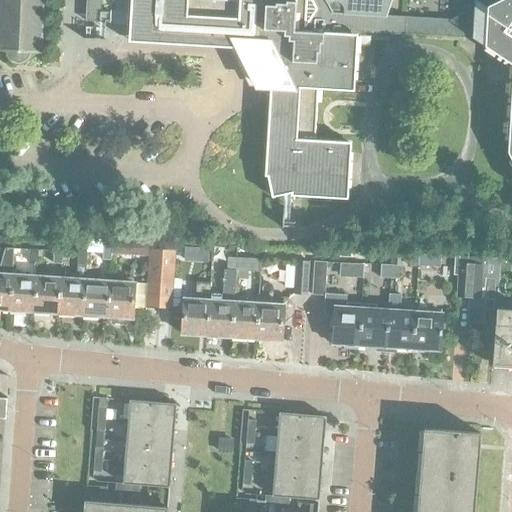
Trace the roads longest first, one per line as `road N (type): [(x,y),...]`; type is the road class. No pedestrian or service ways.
road 1 (residential): [(22,362),(368,394)]
road 2 (residential): [(10,511),(22,362)]
road 3 (residential): [(368,394),(511,411)]
